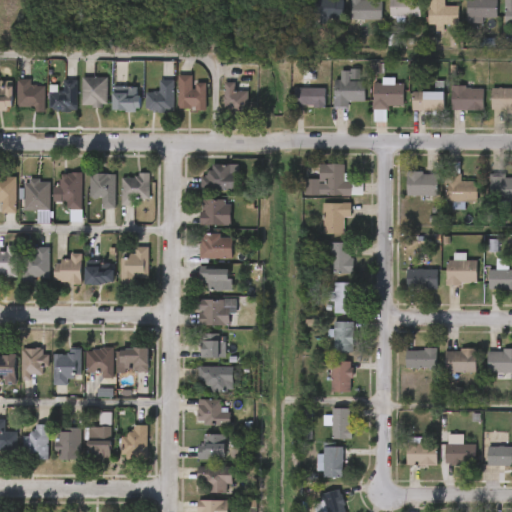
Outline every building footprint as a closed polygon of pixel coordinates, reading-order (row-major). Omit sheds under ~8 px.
[(342,0),(342,20),(324,20),(324,17),(313,17),(313,0),(342,0)] [(350,19),(350,0),(381,0),(381,19),(350,19)] [(419,0),(419,17),(389,17),(389,0),(419,0)] [(410,0),(410,37),(442,38),(442,19),(428,19),(428,12),(421,12),(421,0),(410,0)] [(443,0),(443,6),(458,6),(458,25),(427,25),(427,0),(443,0)] [(496,0),(496,20),(467,20),(467,0),(496,0)] [(327,11),(302,10),(301,32),(326,32),(327,11)] [(403,30),(403,10),(373,11),(374,30),(403,30)] [(480,31),(481,12),(451,11),(451,36),(467,37),(467,30),(480,31)] [(334,32),(365,33),(365,13),(335,12),(334,32)] [(488,39),(511,38),(511,16),(501,17),(501,12),(488,12),(488,39)] [(335,79),(340,79),(340,70),(364,70),(364,101),(348,101),(348,108),(334,107),(335,79)] [(179,109),(179,75),(192,75),(192,82),(206,82),(206,109),(179,109)] [(108,106),(83,106),(83,76),(108,76),(108,106)] [(17,109),(17,79),(31,79),(31,85),(45,85),(45,109),(17,109)] [(63,92),(63,80),(77,80),(77,111),(50,111),(50,92),(63,92)] [(159,92),(159,80),(173,80),(173,111),(149,111),(149,92),(159,92)] [(225,113),(225,82),(235,82),(235,90),(248,90),(248,113),(225,113)] [(373,107),(373,82),(404,82),(404,107),(373,107)] [(317,93),(317,121),(332,121),(332,115),(347,115),(347,83),(323,83),(323,93),(317,93)] [(0,86),(13,86),(13,110),(0,110),(0,86)] [(452,109),(452,86),(483,86),(483,109),(452,109)] [(326,106),(297,106),(298,87),(326,88),(326,106)] [(189,96),(176,96),(176,88),(161,88),(162,121),(180,121),(180,123),(190,123),(189,96)] [(511,88),(511,111),(492,111),(492,88),(511,88)] [(65,119),(91,119),(91,90),(66,90),(65,119)] [(378,91),(365,91),(365,96),(356,96),(356,122),(371,123),(371,119),(386,119),(387,97),(378,97),(378,91)] [(412,91),(445,91),(445,111),(412,111),(412,91)] [(143,111),(114,111),(114,92),(143,92),(143,111)] [(33,105),(33,123),(60,124),(61,93),(47,93),(47,105),(33,105)] [(129,105),(129,125),(157,124),(156,93),(143,94),(143,105),(129,105)] [(232,104),(218,104),(218,96),(207,95),(207,125),(231,125),(232,104)] [(96,123),(124,124),(125,108),(121,108),(121,100),(97,99),(96,123)] [(468,101),(435,100),(435,123),(467,124),(468,101)] [(309,101),(279,101),(278,119),(309,120),(309,101)] [(507,102),(475,101),(474,123),(506,125),(507,102)] [(396,105),(395,124),(427,124),(427,105),(396,105)] [(353,195),(321,195),(321,163),(345,163),(345,181),(353,181),(353,195)] [(234,165),(234,191),(201,191),(201,173),(212,173),(212,165),(234,165)] [(407,195),(407,171),(438,171),(438,195),(407,195)] [(81,173),(81,209),(67,209),(67,203),(59,203),(59,173),(81,173)] [(101,208),(101,198),(90,198),(90,173),(115,173),(115,208),(101,208)] [(479,202),(447,202),(447,173),(461,173),(461,180),(479,180),(479,202)] [(149,203),(121,203),(121,175),(149,175),(149,203)] [(490,176),(511,176),(511,200),(490,200),(490,176)] [(0,177),(15,177),(15,212),(1,212),(1,203),(0,203),(0,177)] [(219,187),(213,187),(213,177),(193,178),(193,189),(184,190),(184,203),(219,203),(219,187)] [(288,192),(287,208),(334,209),(334,186),(328,186),(328,177),(303,177),(303,192),(288,192)] [(50,211),(23,211),(23,181),(50,181),(50,211)] [(133,186),(120,186),(120,191),(105,190),(104,218),(117,218),(117,212),(133,212),(133,186)] [(390,208),(421,209),(422,186),(390,186),(390,208)] [(98,221),(99,187),(74,187),(74,211),(86,211),(85,221),(98,221)] [(444,194),(444,188),(431,187),(431,222),(448,223),(448,214),(461,214),(461,194),(444,194)] [(504,189),(473,189),(473,213),(504,212),(504,189)] [(33,224),(34,193),(11,193),(11,199),(5,199),(4,223),(33,224)] [(232,226),(200,226),(200,200),(232,200),(232,226)] [(345,233),(324,233),(324,202),(351,202),(351,217),(345,217),(345,233)] [(184,214),(185,238),(215,237),(214,213),(184,214)] [(306,247),(328,247),(328,230),(334,230),(334,216),(307,216),(306,247)] [(232,259),(199,259),(199,235),(232,235),(232,259)] [(331,273),(331,243),(353,243),(353,273),(331,273)] [(0,253),(5,253),(5,246),(18,246),(18,277),(0,277),(0,253)] [(216,251),(204,250),(204,247),(184,246),(184,271),(215,272),(216,251)] [(148,247),(148,281),(121,281),(121,257),(133,257),(133,247),(148,247)] [(50,248),(50,279),(23,279),(23,248),(50,248)] [(70,259),(70,254),(83,254),(83,283),(55,283),(55,259),(70,259)] [(313,286),(335,285),(334,255),(312,256),(313,286)] [(449,259),(479,259),(479,282),(449,282),(449,259)] [(34,261),(8,260),(7,295),(17,295),(17,291),(32,291),(34,261)] [(104,297),(118,297),(118,291),(131,291),(132,260),(119,260),(118,269),(104,269),(104,297)] [(114,263),(114,285),(87,285),(87,263),(114,263)] [(65,296),(65,267),(54,266),(54,274),(38,274),(38,296),(65,296)] [(430,273),(429,297),(460,297),(460,274),(449,273),(449,266),(437,266),(436,273),(430,273)] [(229,269),(229,291),(207,291),(207,283),(199,283),(199,269),(229,269)] [(408,288),(408,269),(438,269),(438,288),(408,288)] [(511,289),(490,289),(490,269),(511,269),(511,289)] [(491,283),(491,273),(479,273),(479,283),(472,283),(472,302),(503,302),(503,283),(491,283)] [(69,297),(96,297),(97,274),(70,274),(69,297)] [(214,281),(184,280),(183,296),(191,296),(191,303),(214,304),(214,281)] [(355,313),(334,313),(334,282),(355,282),(355,313)] [(421,283),(390,282),(389,301),(420,302),(421,283)] [(317,326),(337,326),(336,295),(317,296),(317,326)] [(233,325),(198,325),(198,300),(233,300),(233,325)] [(183,339),(213,338),(213,327),(220,327),(220,312),(182,312),(183,339)] [(354,321),(354,352),(335,352),(335,321),(354,321)] [(317,351),(317,364),(337,365),(337,335),(317,334),(317,342),(311,342),(310,350),(317,351)] [(220,341),(220,359),(201,359),(201,341),(220,341)] [(185,371),(203,371),(203,347),(186,347),(185,371)] [(407,348),(438,348),(438,368),(407,368),(407,348)] [(477,372),(446,372),(446,348),(477,348),(477,372)] [(22,349),(48,349),(48,378),(22,378),(22,349)] [(113,349),(113,377),(86,377),(86,349),(113,349)] [(121,349),(149,349),(149,371),(121,371),(121,349)] [(511,350),(511,372),(488,372),(488,350),(511,350)] [(81,351),(81,382),(54,383),(53,352),(81,351)] [(0,355),(16,355),(16,384),(0,384),(0,355)] [(353,391),(333,391),(333,360),(353,360),(353,391)] [(64,361),(52,361),(52,367),(37,368),(37,396),(57,395),(57,387),(65,386),(64,361)] [(97,362),(70,361),(69,385),(85,385),(85,391),(96,391),(97,362)] [(132,362),(103,361),(103,383),(132,383),(132,362)] [(389,363),(389,381),(420,381),(420,362),(389,363)] [(429,362),(428,385),(459,386),(459,363),(429,362)] [(470,386),(502,386),(502,363),(471,363),(470,386)] [(198,382),(198,366),(234,366),(234,392),(207,392),(207,382),(198,382)] [(335,405),(335,374),(315,375),(315,405),(335,405)] [(216,379),(183,380),(183,399),(193,399),(193,403),(217,403),(216,379)] [(198,400),(221,400),(221,424),(198,424),(198,400)] [(333,438),(333,408),(351,408),(351,438),(333,438)] [(213,425),(205,425),(204,412),(181,413),(182,437),(214,437),(213,425)] [(17,431),(17,449),(0,449),(0,419),(4,419),(4,431),(17,431)] [(315,452),(334,452),(335,421),(316,421),(316,429),(307,428),(307,438),(316,438),(315,452)] [(48,460),(24,460),(24,434),(34,434),(34,425),(48,425),(48,460)] [(146,425),(146,460),(124,460),(124,433),(132,433),(132,425),(146,425)] [(88,460),(88,427),(111,427),(111,460),(88,460)] [(81,459),(57,459),(57,429),(81,429),(81,459)] [(199,434),(227,434),(227,459),(199,459),(199,434)] [(32,471),(32,437),(19,438),(19,447),(7,447),(7,471),(32,471)] [(104,447),(104,471),(130,472),(131,438),(117,438),(117,447),(104,447)] [(95,471),(95,439),(72,440),(73,472),(95,471)] [(40,464),(43,464),(43,472),(64,473),(65,442),(41,441),(40,464)] [(438,465),(406,465),(406,442),(438,442),(438,465)] [(446,444),(476,444),(476,463),(446,463),(446,444)] [(511,465),(486,465),(486,445),(511,445),(511,465)] [(344,446),(344,477),(325,477),(325,446),(344,446)] [(209,447),(187,447),(187,457),(181,457),(181,471),(209,472),(209,447)] [(430,477),(459,477),(459,457),(446,457),(446,448),(429,448),(430,477)] [(390,478),(420,479),(421,456),(390,456),(390,478)] [(307,467),(300,467),(301,491),(327,490),(326,459),(307,460),(307,467)] [(471,478),(501,479),(501,460),(471,459),(471,478)] [(232,492),(201,492),(201,466),(232,466),(232,492)] [(181,491),(192,491),(192,505),(210,506),(210,497),(215,497),(216,480),(181,479),(181,491)] [(325,511),(321,494),(341,489),(346,511),(325,511)] [(198,511),(198,501),(230,501),(230,511),(198,511)] [(305,506),(305,511),(326,511),(325,503),(305,506)]
